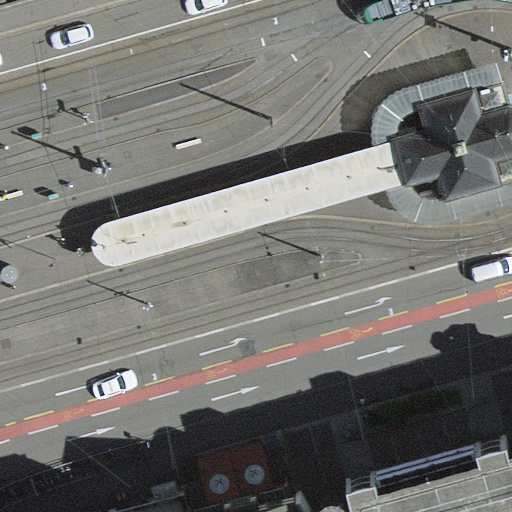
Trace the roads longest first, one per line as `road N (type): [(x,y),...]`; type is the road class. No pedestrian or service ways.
road 1 (secondary): [(0,433),(511,291)]
road 2 (secondary): [(190,0),(0,55)]
